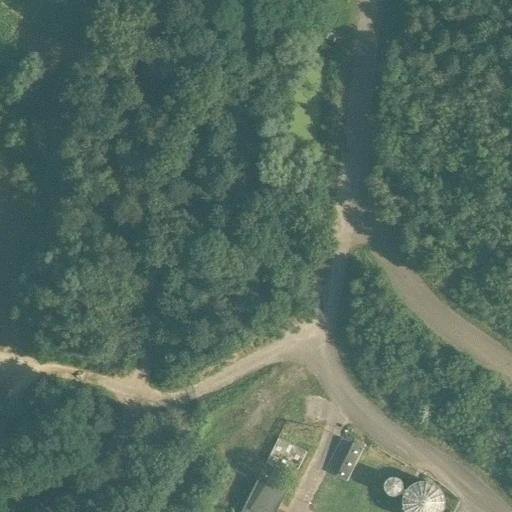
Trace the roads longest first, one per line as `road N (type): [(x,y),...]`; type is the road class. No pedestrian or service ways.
road 1 (unclassified): [(36,511),(116,434),(146,369),(157,325),(149,56),(165,0)]
road 2 (track): [(11,363),(4,117)]
road 3 (track): [(163,511),(195,464),(311,347)]
